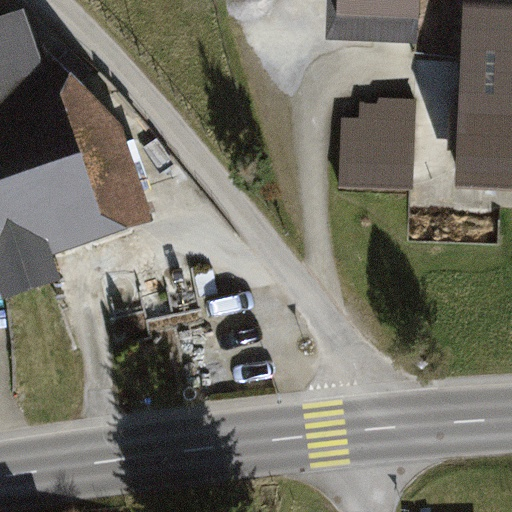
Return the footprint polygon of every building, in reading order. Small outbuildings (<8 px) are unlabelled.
[(419,0),(337,0),(337,16),(419,20),(419,0)] [(511,0),(465,0),(458,168),(486,169),(486,173),(489,178),(495,180),(499,178),(503,174),(503,170),(511,169),(511,0)] [(0,260),(9,289),(47,276),(31,231),(128,199),(111,147),(72,160),(37,54),(29,57),(18,25),(0,31),(0,260)] [(381,124),(342,122),(340,185),(412,187),(415,100),(382,99),(381,124)] [(102,275),(108,305),(138,299),(144,322),(195,304),(184,266),(159,273),(157,265),(102,275)]
